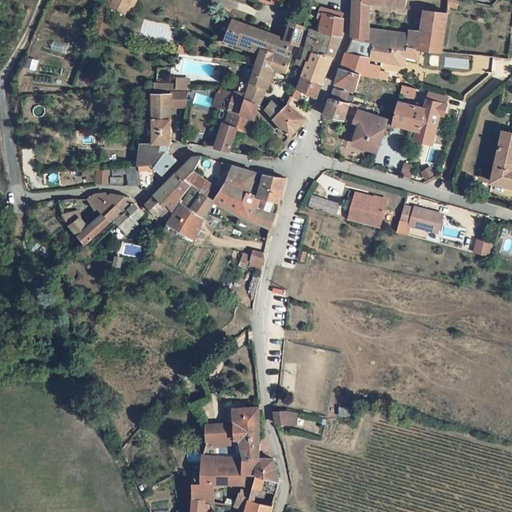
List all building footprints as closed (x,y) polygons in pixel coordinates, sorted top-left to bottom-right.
[(111,0),(108,8),(125,15),(129,7),(134,9),(137,0),(111,0)] [(449,14),(427,11),(423,30),(407,27),(406,36),(369,30),(372,1),(404,6),(404,0),(351,0),(349,40),(335,84),(355,90),(360,75),(377,80),(381,67),(368,65),(369,59),(401,63),(402,61),(419,62),(420,48),(441,51),(449,14)] [(459,0),(451,0),(450,7),(458,9),(459,0)] [(341,18),(342,13),(312,4),(308,15),(323,20),(320,31),(310,29),(298,65),(305,67),(296,92),(316,99),(326,67),(329,67),(333,56),(341,36),(344,19),(341,18)] [(297,46),(303,29),(289,24),(282,42),(231,19),(232,17),(227,15),(225,20),(229,21),(223,38),(258,54),(242,97),(222,88),(215,104),(228,108),(225,121),(222,121),(215,144),(228,148),(235,124),(250,128),(256,103),(257,104),(267,88),(272,72),(283,75),(292,45),(297,46)] [(444,58),(444,68),(468,68),(468,58),(444,58)] [(416,89),(402,86),(400,94),(413,97),(416,89)] [(330,98),(350,103),(353,94),(333,89),(330,98)] [(183,105),(183,94),(174,95),(174,97),(176,97),(176,105),(183,105)] [(298,99),(292,96),(289,102),(295,105),(298,99)] [(170,146),(167,97),(147,98),(149,145),(139,145),(134,167),(125,168),(126,186),(138,185),(138,191),(145,190),(149,187),(147,169),(159,177),(173,163),(163,154),(170,146)] [(357,107),(330,99),(323,118),(345,124),(344,130),(350,131),(352,124),(358,125),(353,143),(362,146),(360,150),(377,156),(388,123),(355,113),(357,107)] [(431,145),(439,113),(398,102),(392,124),(418,131),(416,141),(431,145)] [(306,116),(285,106),(281,111),(271,103),(264,111),(290,134),(306,116)] [(493,184),(511,188),(511,134),(504,132),(493,184)] [(271,227),(283,182),(263,175),(259,189),(249,185),(254,173),(229,166),(219,190),(192,175),(192,173),(198,159),(193,158),(189,159),(142,205),(157,217),(159,214),(172,224),(170,226),(188,236),(190,231),(198,237),(213,202),(268,232),(268,229),(271,227)] [(420,172),(425,180),(435,174),(431,166),(420,172)] [(81,169),(82,182),(108,181),(108,168),(81,169)] [(464,184),(461,196),(470,199),(472,186),(464,184)] [(142,213),(127,199),(104,194),(90,195),(85,200),(91,210),(95,210),(99,215),(85,228),(75,218),(75,213),(59,216),(87,246),(114,222),(128,237),(138,227),(135,224),(142,213)] [(336,215),(340,204),(311,194),(307,205),(336,215)] [(387,204),(356,195),(350,217),(382,225),(387,204)] [(413,210),(403,208),(400,222),(410,225),(410,227),(428,231),(429,229),(438,231),(442,215),(414,208),(413,210)] [(157,244),(163,237),(148,226),(143,234),(157,244)] [(492,243),(477,239),(474,252),(489,256),(492,243)] [(264,258),(246,253),(244,258),(249,259),(247,266),(260,269),(264,258)] [(255,487),(275,491),(278,477),(276,457),(261,457),(258,405),(232,407),(232,423),(206,423),(201,455),(200,483),(192,483),(190,511),(269,511),(270,511),(249,508),(252,497),(239,494),(235,509),(248,511),(247,511),(203,511),(204,500),(214,503),(216,493),(227,489),(228,485),(244,484),(244,476),(257,477),(255,487)] [(293,411),(278,413),(280,426),(295,424),(293,411)]
